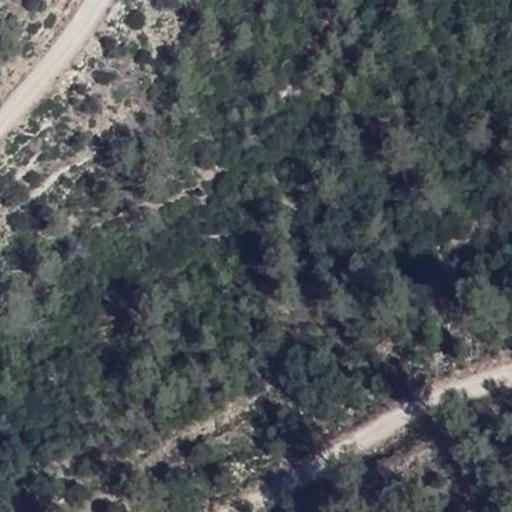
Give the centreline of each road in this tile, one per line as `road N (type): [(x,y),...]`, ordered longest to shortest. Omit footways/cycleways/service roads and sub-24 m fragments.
road 1 (track): [(511,374),(418,408),(232,511)]
road 2 (track): [(0,120),(96,0)]
